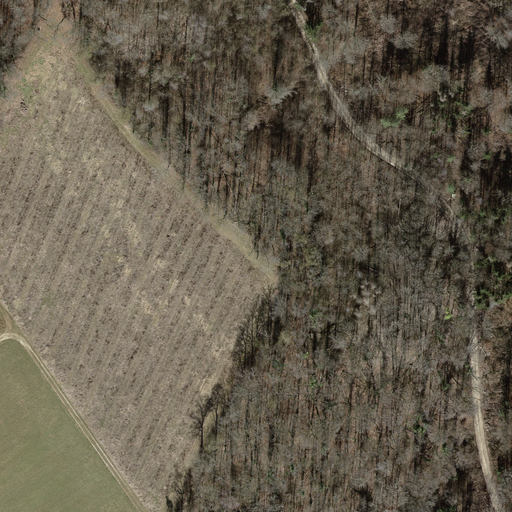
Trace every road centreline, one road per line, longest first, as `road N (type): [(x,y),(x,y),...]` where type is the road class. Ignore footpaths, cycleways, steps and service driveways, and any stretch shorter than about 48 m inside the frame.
road 1 (track): [(292,0),(340,101),(366,137),(440,197),(473,253),(476,381),(501,511)]
road 2 (track): [(0,339),(19,338),(143,511)]
